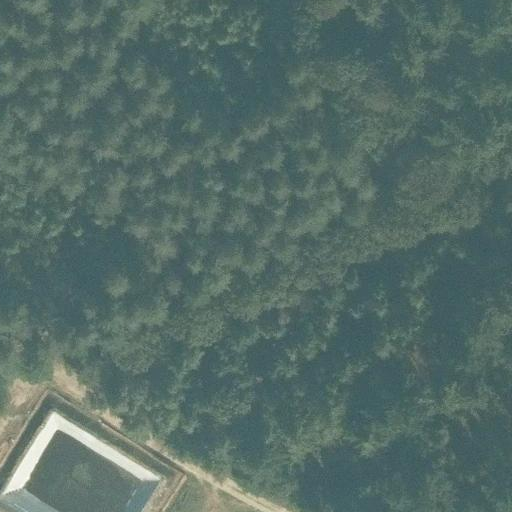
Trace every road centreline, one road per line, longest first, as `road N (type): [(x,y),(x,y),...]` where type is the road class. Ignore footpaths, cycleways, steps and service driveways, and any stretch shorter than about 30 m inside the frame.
road 1 (track): [(267,511),(50,372),(431,174)]
road 2 (track): [(431,174),(334,0)]
